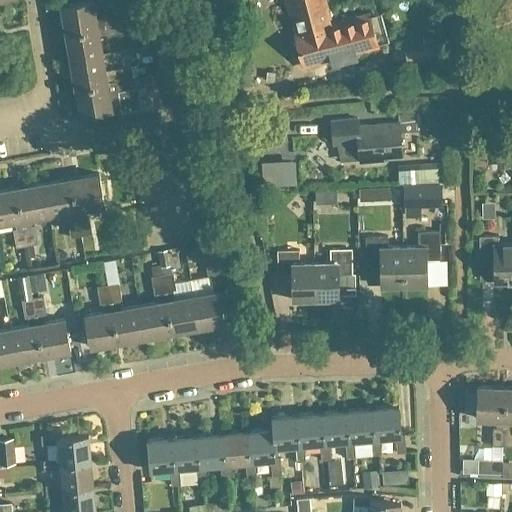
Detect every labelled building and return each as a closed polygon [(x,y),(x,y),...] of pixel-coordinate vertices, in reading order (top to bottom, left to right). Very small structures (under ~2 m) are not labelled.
[(286,0),(294,26),(296,34),(295,34),(304,68),(323,62),(331,60),(332,64),(356,58),(355,53),(368,49),(377,47),(376,44),(368,18),(368,15),(331,25),(323,0),(286,0)] [(66,34),(123,25),(121,14),(103,17),(104,20),(96,21),(92,1),(61,7),(66,34)] [(125,35),(123,25),(66,34),(70,62),(102,56),(98,37),(107,35),(107,38),(125,35)] [(406,47),(410,67),(443,60),(438,40),(406,47)] [(102,56),(70,62),(75,89),(132,79),(130,68),(113,71),(113,74),(105,76),(102,56)] [(134,90),(132,79),(75,89),(80,117),(110,111),(111,115),(121,114),(118,93),(134,90)] [(357,119),(331,122),(333,146),(340,145),(341,162),(359,160),(360,164),(383,162),(383,159),(401,158),(398,125),(416,124),(415,107),(396,109),(397,124),(357,128),(357,119)] [(99,175),(71,180),(81,237),(87,236),(92,235),(88,218),(85,218),(84,210),(104,206),(99,175)] [(70,239),(81,237),(71,180),(43,185),(49,216),(69,213),(70,221),(67,221),(70,239)] [(43,185),(16,190),(26,247),(37,245),(34,227),(31,228),(29,220),(49,216),(43,185)] [(372,201),(371,199),(371,188),(357,188),(358,202),(372,201)] [(440,189),(404,190),(404,208),(440,207),(440,189)] [(16,249),(26,247),(16,190),(0,192),(0,224),(14,222),(16,230),(13,231),(16,249)] [(417,233),(417,247),(403,247),(403,287),(427,286),(426,262),(440,262),(439,232),(417,233)] [(403,287),(403,247),(387,247),(387,237),(365,238),(365,264),(380,263),(380,287),(403,287)] [(511,284),(511,244),(498,245),(498,237),(478,237),(479,263),(493,262),(494,285),(511,284)] [(329,263),(314,263),(315,301),(338,300),(338,276),(352,275),(351,250),(329,250),(329,263)] [(315,301),(314,263),(299,264),(298,251),(276,252),(277,277),(291,277),(292,301),(315,301)] [(214,293),(194,297),(199,328),(227,323),(221,292),(217,266),(206,268),(209,286),(212,285),(214,293)] [(199,328),(194,297),(174,300),(173,292),(176,292),(173,274),(162,276),(172,333),(199,328)] [(172,333),(162,276),(151,278),(154,296),(157,295),(159,303),(139,307),(145,338),(172,333)] [(31,298),(27,277),(18,278),(21,299),(31,298)] [(118,284),(107,286),(117,343),(145,338),(139,307),(119,310),(118,302),(121,301),(118,284)] [(117,343),(107,286),(96,288),(100,305),(103,305),(104,313),(84,317),(90,348),(117,343)] [(43,298),(32,299),(42,357),(70,352),(64,320),(44,324),(43,316),(46,315),(43,298)] [(29,327),(9,330),(15,361),(42,357),(32,299),(21,301),(24,319),(27,318),(29,327)] [(0,364),(15,361),(9,330),(0,331),(0,364)] [(492,447),(503,447),(505,389),(477,388),(475,420),(496,421),(496,429),(492,429),(492,447)] [(511,389),(505,389),(503,447),(511,447),(511,389)] [(398,407),(372,409),(375,440),(379,440),(395,438),(396,455),(405,454),(404,436),(401,437),(398,407)] [(379,440),(375,440),(372,409),(347,411),(350,442),(354,442),(370,440),(371,457),(380,456),(379,440)] [(347,411),(322,413),(325,444),(329,444),(344,443),(346,459),(355,458),(354,442),(350,442),(347,411)] [(329,444),(325,444),(322,413),(297,416),(300,447),(304,446),(319,445),(321,461),(330,460),(329,444)] [(272,430),(273,430),(275,449),(294,447),(296,463),(305,463),(304,446),(300,447),(297,416),(271,418),(272,430)] [(275,449),(273,430),(272,430),(248,432),(250,463),(254,463),(270,461),(271,478),(281,477),(279,459),(276,460),(275,449)] [(254,463),(250,463),(248,432),(223,434),(225,465),(229,465),(245,464),(246,480),(256,479),(254,463)] [(223,434),(198,437),(200,468),(204,467),(220,466),(221,482),(231,481),(229,465),(225,465),(223,434)] [(59,464),(90,462),(88,436),(58,439),(58,436),(40,437),(41,446),(58,445),(59,461),(59,464)] [(204,467),(200,468),(198,437),(172,439),(175,470),(179,469),(195,468),(196,484),(205,484),(204,467)] [(0,466),(14,465),(11,439),(0,439),(0,466)] [(175,470),(172,439),(147,441),(149,472),(170,470),(171,487),(180,486),(179,469),(175,470)] [(500,475),(501,461),(476,460),(476,475),(500,475)] [(60,470),(61,486),(62,490),(93,487),(90,462),(59,464),(59,461),(43,462),(44,471),(60,470)] [(382,472),(383,486),(407,484),(406,470),(382,472)] [(63,511),(92,511),(95,511),(93,487),(62,490),(61,486),(45,487),(46,497),(62,495),(64,511),(63,511)] [(399,511),(400,505),(370,501),(371,498),(353,496),(352,506),(369,507),(368,511),(399,511)]
